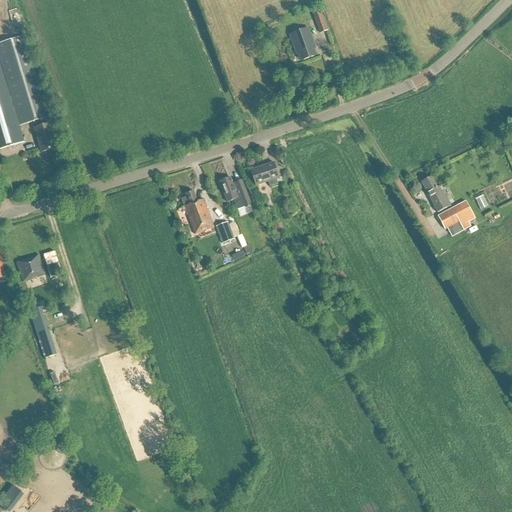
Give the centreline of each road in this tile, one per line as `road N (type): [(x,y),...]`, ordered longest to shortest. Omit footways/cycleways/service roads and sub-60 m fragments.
road 1 (unclassified): [(0,216),(393,93),(438,68),(507,0)]
road 2 (track): [(350,107),(430,235)]
road 3 (track): [(45,203),(81,310),(48,321)]
